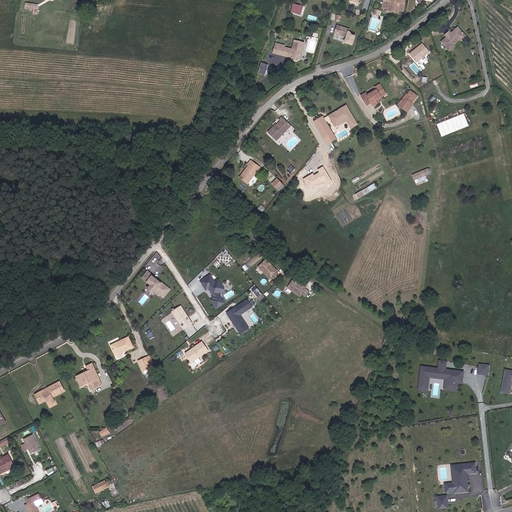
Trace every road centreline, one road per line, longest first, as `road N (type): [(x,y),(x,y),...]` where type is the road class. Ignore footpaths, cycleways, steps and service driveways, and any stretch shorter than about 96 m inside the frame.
road 1 (residential): [(444,0),(390,43),(283,91),(253,117),(155,243)]
road 2 (residential): [(155,243),(89,317),(0,369)]
